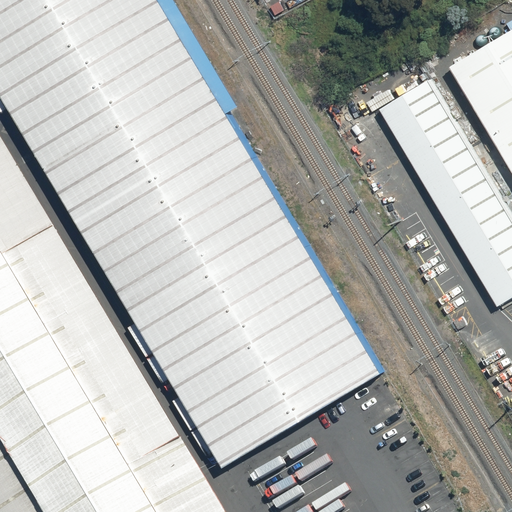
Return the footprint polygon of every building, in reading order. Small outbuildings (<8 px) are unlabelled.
[(0,0),(0,88),(227,468),(385,374),(230,113),(240,107),(176,0),(0,0)] [(307,0),(284,0),(285,0),(272,7),(277,16),(307,0)] [(511,22),(450,59),(511,163),(511,22)] [(511,216),(429,78),(419,85),(415,78),(397,89),(401,95),(396,98),(391,90),(369,103),(374,111),(380,108),(500,307),(511,300),(511,216)] [(0,511),(226,511),(197,463),(207,456),(175,402),(164,408),(4,138),(0,140),(0,511)]
